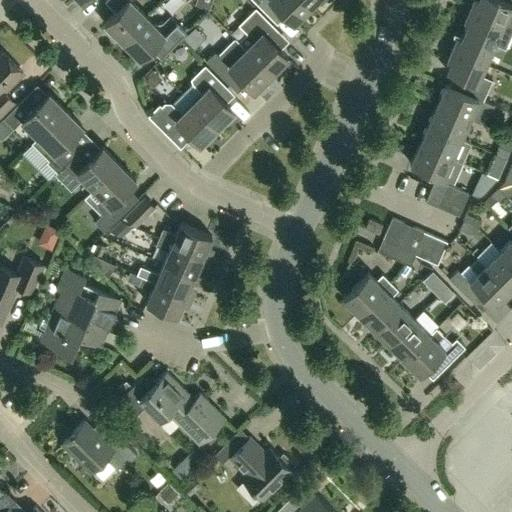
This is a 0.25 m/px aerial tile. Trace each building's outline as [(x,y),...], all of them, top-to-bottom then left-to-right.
[(104,23),(122,41),(147,16),(130,0),(114,0),(121,6),(104,23)] [(253,0),(266,12),(275,4),(293,22),(310,6),(304,0),(253,0)] [(511,3),(503,0),(473,0),(469,9),(503,24),(508,13),(511,14),(511,3)] [(238,24),(247,33),(238,41),(245,48),(270,73),(287,56),(269,38),(277,29),(255,7),(238,24)] [(505,48),(511,32),(511,27),(503,24),(469,9),(464,20),(468,22),(464,31),(505,48)] [(140,59),(151,47),(162,57),(187,32),(169,15),(158,27),(147,16),(122,41),(140,59)] [(505,48),(464,31),(460,39),(456,38),(452,49),(485,63),(490,52),(501,57),(505,48)] [(270,73),(245,48),(234,59),(224,48),(218,54),(215,51),(206,60),(226,80),(234,71),(253,90),(270,73)] [(481,74),(485,63),(452,49),(447,60),(451,61),(447,71),(455,74),(450,85),(494,105),(494,104),(483,100),(492,79),(481,74)] [(3,92),(23,72),(1,50),(0,51),(0,114),(13,102),(3,92)] [(201,92),(192,102),(217,127),(234,110),(216,92),(225,84),(205,64),(190,78),(192,83),(201,92)] [(494,105),(450,85),(445,83),(437,104),(469,118),(470,118),(480,122),(487,108),(491,110),(494,105)] [(38,136),(65,109),(48,92),(35,105),(26,95),(3,118),(13,128),(21,120),(38,136)] [(217,127),(192,102),(183,111),(177,105),(176,107),(171,102),(165,102),(161,105),(159,103),(148,115),(170,137),(182,126),(199,144),(217,127)] [(461,138),(469,118),(437,104),(428,123),(461,138)] [(82,126),(65,109),(38,136),(55,153),(47,161),(57,171),(74,155),(80,149),(69,139),(82,126)] [(471,143),(461,138),(428,123),(419,143),(452,158),(462,162),(471,143)] [(462,162),(452,158),(419,143),(410,163),(436,175),(425,200),(436,205),(446,183),(448,180),(454,182),(462,162)] [(93,188),(119,163),(102,146),(83,164),(74,155),(57,171),(55,173),(65,184),(67,185),(70,186),(72,186),(75,185),(77,183),(83,178),(93,188)] [(498,146),(495,153),(507,158),(510,150),(498,146)] [(504,165),(507,158),(495,153),(492,161),(504,165)] [(136,180),(119,163),(93,188),(110,205),(94,221),(104,231),(127,208),(117,198),(136,180)] [(511,189),(511,188),(503,181),(498,187),(507,196),(511,189)] [(447,210),(457,188),(446,183),(436,205),(447,210)] [(501,202),(507,196),(498,187),(483,202),(487,207),(490,204),(493,206),(498,200),(501,202)] [(468,192),(457,188),(447,210),(458,215),(468,192)] [(135,225),(154,207),(144,197),(126,215),(135,225)] [(463,221),(474,226),(478,228),(481,220),(466,213),(463,221)] [(378,233),(382,223),(369,217),(365,227),(378,233)] [(393,244),(403,222),(392,217),(382,239),(393,244)] [(56,242),(63,226),(48,219),(40,235),(56,242)] [(470,233),(474,226),(463,221),(459,228),(470,233)] [(163,228),(159,236),(206,257),(211,247),(207,246),(212,235),(181,222),(176,233),(163,228)] [(404,249),(414,226),(403,222),(393,244),(404,249)] [(415,254),(425,231),(414,226),(404,249),(409,251),(404,262),(410,265),(415,254)] [(426,259),(436,236),(425,231),(415,254),(426,259)] [(206,257),(159,236),(155,245),(168,250),(163,262),(194,275),(198,266),(202,267),(206,257)] [(437,264),(447,241),(436,236),(426,259),(437,264)] [(511,237),(500,250),(511,262),(511,237)] [(404,249),(393,244),(382,239),(377,250),(404,262),(409,251),(404,249)] [(511,288),(511,262),(500,250),(484,265),(510,290),(511,288)] [(31,291),(43,264),(24,256),(17,272),(0,265),(0,321),(1,322),(17,285),(31,291)] [(510,290),(484,265),(478,258),(470,266),(477,273),(469,280),(458,269),(449,278),(467,296),(475,287),(494,306),(510,290)] [(193,287),(190,285),(194,275),(163,262),(158,273),(141,266),(137,274),(142,276),(189,297),(193,287)] [(71,352),(78,338),(101,348),(111,325),(108,324),(106,328),(68,312),(82,283),(85,276),(67,268),(59,285),(64,287),(53,314),(46,311),(39,327),(46,330),(41,340),(71,352)] [(384,287),(390,281),(382,273),(376,280),(368,272),(343,297),(358,313),(384,287)] [(189,297),(142,276),(138,284),(151,290),(146,302),(176,316),(181,305),(185,307),(189,297)] [(374,328),(399,303),(392,295),(398,289),(390,281),(384,287),(358,313),(374,328)] [(439,296),(448,286),(442,281),(433,290),(439,296)] [(119,299),(82,283),(68,312),(106,328),(108,324),(111,325),(117,313),(114,312),(119,299)] [(454,292),(448,286),(439,296),(445,302),(454,292)] [(389,343),(414,318),(399,303),(374,328),(389,343)] [(404,359),(430,333),(414,318),(389,343),(404,359)] [(436,327),(430,333),(404,359),(420,374),(439,356),(447,364),(465,347),(456,338),(445,349),(438,341),(444,335),(436,327)] [(194,398),(187,392),(166,371),(152,384),(143,375),(119,399),(135,415),(146,404),(160,419),(167,411),(199,443),(225,417),(200,392),(194,398)] [(126,463),(136,453),(113,429),(103,439),(84,420),(62,442),(91,470),(112,449),(126,463)] [(283,453),(279,457),(269,448),(265,452),(249,436),(229,456),(245,472),(241,476),(262,498),(291,469),(289,468),(293,464),(283,453)] [(333,511),(315,494),(297,511),(280,511),(278,509),(274,511),(333,511)]
